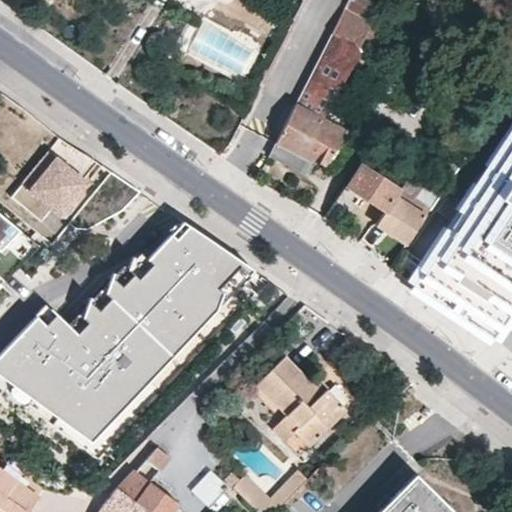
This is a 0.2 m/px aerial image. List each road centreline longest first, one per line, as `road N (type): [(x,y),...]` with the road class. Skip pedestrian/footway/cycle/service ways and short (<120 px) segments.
road 1 (tertiary): [(202,188),(511,417)]
road 2 (tertiary): [(0,36),(202,188)]
road 3 (residential): [(202,188),(93,277),(47,293),(0,333)]
road 4 (residential): [(323,0),(235,163),(202,188)]
